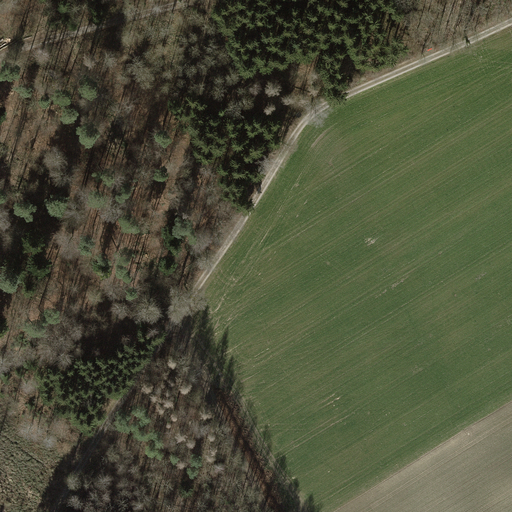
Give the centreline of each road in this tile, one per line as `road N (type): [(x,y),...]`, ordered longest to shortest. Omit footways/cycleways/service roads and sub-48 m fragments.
road 1 (track): [(57,511),(135,371),(170,334),(308,118),(511,20)]
road 2 (track): [(190,0),(0,56)]
